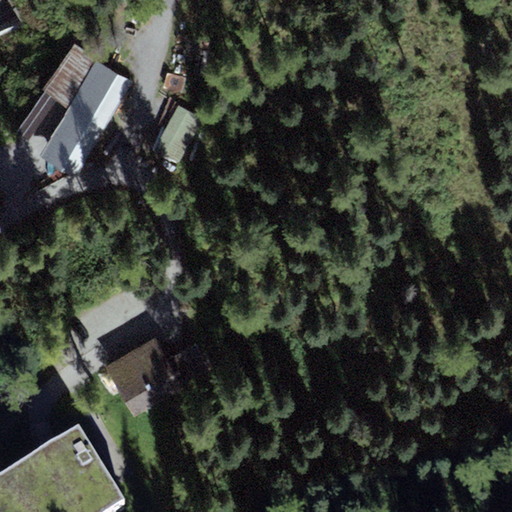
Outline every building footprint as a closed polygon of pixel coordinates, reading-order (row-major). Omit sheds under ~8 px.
[(99,62),(76,46),(46,88),(62,100),(68,105),(99,62)] [(44,156),(78,176),(132,82),(99,62),(44,156)] [(62,100),(46,88),(17,128),(33,139),(62,100)] [(111,365),(142,414),(186,387),(155,338),(111,365)] [(88,433),(0,485),(0,511),(128,511),(134,509),(88,433)]
